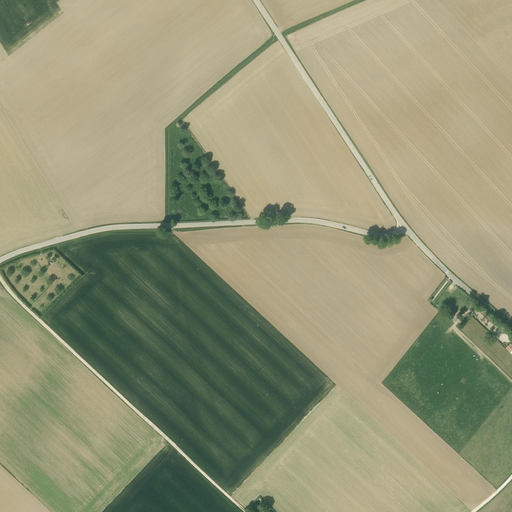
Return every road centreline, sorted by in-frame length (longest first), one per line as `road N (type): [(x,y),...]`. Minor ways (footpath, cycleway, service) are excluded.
road 1 (unclassified): [(0,259),(111,228),(315,221),(386,237),(404,226)]
road 2 (track): [(244,511),(0,280)]
road 3 (tertiary): [(404,226),(255,0)]
road 4 (tertiary): [(511,326),(404,226)]
